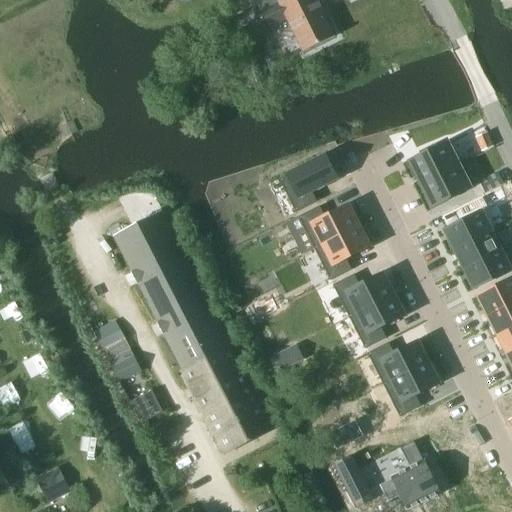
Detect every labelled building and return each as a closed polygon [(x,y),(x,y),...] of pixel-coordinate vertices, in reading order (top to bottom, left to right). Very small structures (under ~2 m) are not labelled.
[(283,0),(279,3),(287,20),(304,53),(335,37),(316,0),(283,0)] [(257,65),(246,69),(251,86),(263,83),(257,65)] [(495,149),(489,135),(477,141),(483,154),(495,149)] [(428,159),(420,163),(428,179),(461,162),(452,147),(441,153),(438,150),(426,154),(428,159)] [(328,159),(283,183),(299,211),(320,199),(316,189),(338,178),(328,159)] [(463,166),(429,184),(438,201),(472,183),(463,166)] [(490,180),(467,192),(471,201),(496,189),(490,180)] [(326,210),(303,220),(309,231),(319,226),(324,241),(354,228),(347,211),(331,220),(326,210)] [(231,346),(162,213),(114,237),(183,372),(231,346)] [(484,214),(459,227),(467,240),(493,228),(484,214)] [(356,232),(325,247),(334,263),(326,267),(331,279),(352,268),(348,257),(364,247),(356,232)] [(495,234),(468,248),(471,263),(502,246),(495,234)] [(511,261),(507,253),(474,268),(483,283),(511,271),(511,261)] [(357,277),(337,287),(343,297),(351,294),(359,309),(390,296),(380,277),(361,287),(357,277)] [(511,281),(486,293),(495,309),(511,301),(511,281)] [(281,307),(275,296),(254,307),(259,318),(281,307)] [(367,333),(358,337),(363,346),(385,334),(381,325),(400,315),(398,311),(391,299),(359,315),(367,333)] [(511,307),(498,313),(507,327),(511,324),(511,307)] [(28,332),(21,335),(26,346),(33,343),(28,332)] [(390,344),(368,355),(373,364),(382,360),(391,379),(425,362),(417,345),(397,354),(390,344)] [(183,372),(225,455),(274,430),(231,346),(183,372)] [(301,363),(294,348),(274,358),(281,373),(301,363)] [(130,349),(107,360),(118,383),(141,372),(130,349)] [(428,365),(392,384),(401,400),(393,406),(400,418),(419,406),(414,397),(437,385),(428,365)] [(133,401),(144,422),(163,413),(152,391),(133,401)] [(364,440),(356,424),(329,438),(337,454),(364,440)] [(393,487),(385,491),(393,504),(399,501),(405,511),(407,511),(439,495),(414,446),(401,453),(411,474),(390,484),(393,487)] [(358,462),(345,469),(365,510),(374,505),(358,462)] [(70,494),(58,469),(33,481),(46,506),(70,494)]
